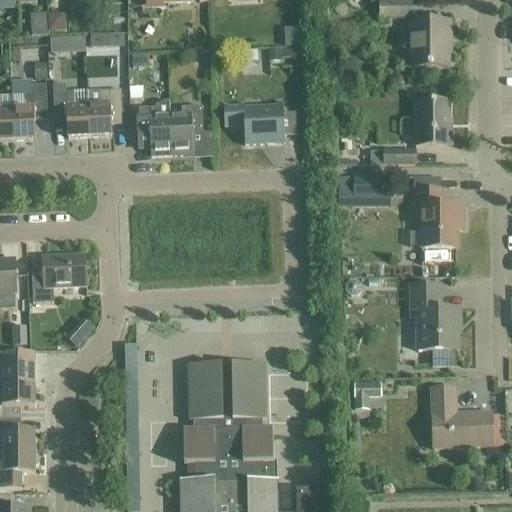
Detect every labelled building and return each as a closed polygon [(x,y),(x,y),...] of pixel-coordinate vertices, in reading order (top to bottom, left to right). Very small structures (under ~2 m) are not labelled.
[(380,0),(371,0),(372,10),(380,10),(380,4),(380,0)] [(413,4),(380,4),(380,10),(380,20),(413,20),(413,4)] [(48,15),(31,15),(32,39),(47,38),(49,38),(48,33),(48,18),(48,15)] [(65,17),(48,18),(48,33),(66,32),(65,17)] [(451,25),(411,25),(411,71),(448,71),(448,42),(451,42),(451,25)] [(301,29),(285,30),(285,48),(302,48),(301,29)] [(124,36),(92,37),(92,50),(109,49),(124,49),(124,36)] [(84,40),(50,41),(51,57),(85,56),(84,40)] [(132,47),(132,52),(136,54),(141,52),(141,47),(137,44),(132,47)] [(298,52),(269,52),(270,60),(298,59),(298,52)] [(133,58),(134,70),(150,70),(150,58),(133,58)] [(36,82),(48,82),(47,67),(36,67),(36,82)] [(88,106),(88,94),(66,95),(65,86),(53,87),(55,121),(67,121),(68,141),(90,140),(88,106)] [(11,97),(12,110),(14,144),(36,143),(35,122),(48,122),(46,87),(32,88),(32,96),(11,97)] [(88,106),(90,140),(112,139),(112,127),(124,127),(122,92),(88,94),(88,106)] [(156,111),(137,112),(139,140),(141,140),(142,151),(151,150),(151,160),(172,159),(170,119),(170,104),(165,104),(156,108),(156,111)] [(449,105),(416,105),(416,148),(451,148),(451,132),(449,132),(449,105)] [(285,137),(284,115),(283,109),(243,110),(243,107),(224,107),(225,129),(244,128),(245,147),(285,145),(285,137)] [(204,137),(202,109),(181,110),(182,119),(170,119),(172,159),(193,158),(192,137),(204,137)] [(0,144),(14,144),(12,110),(0,110),(0,144)] [(351,142),(342,142),(342,153),(352,153),(351,142)] [(416,153),(384,153),(370,153),(370,167),(384,167),(416,167),(416,153)] [(390,179),(354,180),(354,189),(354,198),(354,199),(390,199),(390,179)] [(442,192),(416,192),(416,220),(422,220),(422,251),(456,251),(457,223),(462,223),(462,207),(442,207),(442,192)] [(34,307),(39,306),(54,306),(53,292),(87,290),(85,258),(43,260),(44,274),(32,274),(34,307)] [(0,264),(0,297),(16,297),(14,261),(0,261),(0,262),(0,265),(0,264)] [(347,288),(347,295),(352,299),(358,299),(363,294),(362,288),(358,284),(352,284),(347,288)] [(441,288),(412,288),(412,320),(420,320),(420,338),(418,338),(419,355),(432,354),(454,354),(456,354),(458,354),(458,326),(461,326),(460,311),(442,311),(441,288)] [(28,339),(15,340),(16,349),(29,349),(28,339)] [(119,346),(119,363),(129,363),(129,345),(119,346)] [(15,355),(0,354),(0,388),(2,388),(35,388),(35,367),(15,367),(15,355)] [(329,511),(330,491),(326,491),(298,491),(298,511),(279,511),(279,484),(279,483),(278,483),(278,465),(273,465),(272,431),(263,431),(263,422),(267,422),(266,366),(232,367),(232,372),(223,372),(222,367),(189,367),(190,424),(194,424),(194,432),(184,433),(185,468),(189,468),(189,482),(180,483),(181,511),(329,511)] [(382,399),(382,386),(357,387),(358,412),(370,411),(370,399),(382,399)] [(35,388),(2,388),(2,400),(0,400),(0,421),(21,422),(21,410),(35,410),(35,388)] [(456,391),(433,391),(434,419),(435,451),(494,449),(494,447),(506,447),(505,417),(493,418),(493,416),(457,417),(456,391)] [(0,455),(35,455),(35,434),(21,434),(21,422),(0,421),(0,455)] [(0,455),(0,493),(20,494),(20,492),(20,477),(35,477),(35,469),(38,466),(38,457),(35,455),(2,455),(0,455)] [(0,511),(31,511),(31,510),(9,510),(9,497),(0,497),(0,511)]
